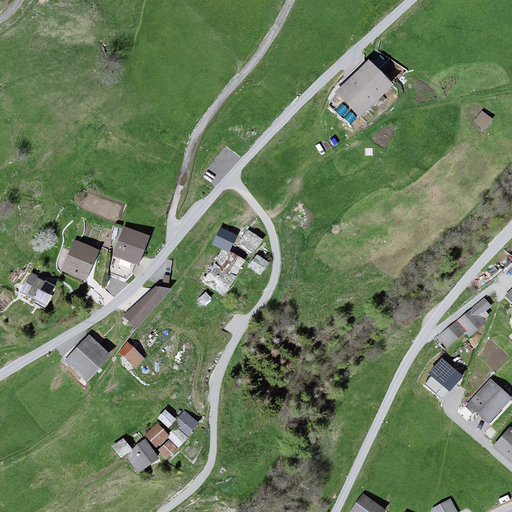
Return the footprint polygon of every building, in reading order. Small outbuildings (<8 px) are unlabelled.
[(368,65),(334,96),(359,122),(392,90),(368,65)] [(483,113),(475,124),(486,132),(494,121),(483,113)] [(148,240),(123,230),(112,258),(137,269),(148,240)] [(235,240),(219,231),(212,245),(228,254),(235,240)] [(260,243),(247,233),(233,253),(246,262),(260,243)] [(99,254),(68,240),(54,270),(85,284),(99,254)] [(267,266),(256,257),(244,272),(255,282),(267,266)] [(35,280),(24,298),(43,309),(54,291),(35,280)] [(155,285),(123,315),(137,326),(172,287),(155,285)] [(483,301),(456,324),(470,340),(486,326),(480,319),(491,310),(483,301)] [(456,324),(436,339),(446,351),(465,336),(456,324)] [(88,338),(64,363),(84,383),(109,358),(88,338)] [(426,384),(436,396),(444,389),(450,395),(465,380),(445,358),(428,374),(432,378),(426,384)] [(511,400),(489,382),(466,409),(488,428),(511,400)] [(176,419),(165,410),(157,418),(168,428),(176,419)] [(184,410),(173,423),(188,436),(199,423),(184,410)] [(157,423),(144,435),(156,448),(167,437),(169,435),(168,434),(157,423)] [(188,438),(176,426),(168,434),(169,435),(167,437),(178,448),(188,438)] [(507,432),(492,448),(511,466),(511,436),(510,435),(507,432)] [(122,440),(110,448),(119,461),(131,453),(122,440)] [(178,449),(169,440),(158,450),(166,459),(178,449)] [(132,455),(125,459),(137,477),(157,463),(143,442),(130,451),(132,455)] [(383,511),(362,495),(349,511),(383,511)] [(455,511),(450,501),(428,511),(455,511)]
